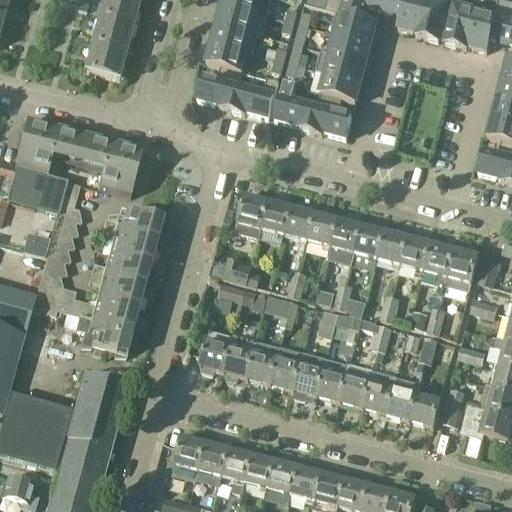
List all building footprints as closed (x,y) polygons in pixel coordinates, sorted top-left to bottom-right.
[(0,0),(0,37),(10,0),(103,0),(83,75),(120,84),(142,0),(0,0)] [(258,17),(262,0),(225,0),(223,8),(258,18),(258,17)] [(307,0),(305,9),(325,15),(329,1),(328,1),(323,0),(307,0)] [(363,24),(367,10),(366,10),(368,0),(346,0),(346,1),(344,0),(328,0),(328,1),(329,1),(325,15),(337,18),(337,17),(363,24)] [(407,0),(368,0),(366,10),(367,10),(402,19),(403,20),(407,0)] [(407,0),(403,20),(402,19),(398,33),(418,38),(419,39),(428,3),(415,0),(407,0)] [(449,9),(428,3),(419,39),(418,38),(417,40),(439,46),(449,9)] [(511,7),(499,4),(495,21),(490,42),(491,43),(511,48),(511,7)] [(223,8),(218,28),(262,40),(268,19),(258,17),(258,18),(223,8)] [(468,51),(467,51),(476,16),(455,10),(445,48),(467,53),(468,51)] [(289,13),(286,25),(294,27),(298,16),(289,13)] [(491,43),(490,42),(495,21),(476,16),(467,51),(468,51),(487,56),(491,43)] [(300,29),(309,31),(312,19),(303,17),(300,29)] [(332,37),(371,48),(377,27),(363,24),(337,17),(337,18),(332,37)] [(291,39),(294,27),(286,25),(282,37),(291,39)] [(248,57),(248,58),(252,59),(257,40),(262,41),(262,40),(218,28),(212,48),(248,57)] [(306,43),(309,31),(300,29),(297,40),(306,43)] [(371,48),(332,37),(326,57),(366,68),(371,48)] [(221,72),(231,75),(242,78),(248,58),(248,57),(212,48),(207,68),(221,72)] [(278,53),(275,64),(284,67),(287,55),(278,53)] [(316,75),(326,78),(361,87),(366,68),(326,57),(321,56),(316,75)] [(293,57),(290,68),(299,71),(302,59),(293,57)] [(511,62),(509,62),(503,82),(511,84),(511,62)] [(284,67),(275,64),(272,76),(281,79),(284,67)] [(296,82),(299,71),(290,68),(287,80),(296,82)] [(197,104),(221,111),(222,111),(231,75),(221,72),(217,86),(203,82),(197,104)] [(222,111),(221,111),(220,113),(245,119),(246,117),(245,117),(251,95),(238,92),(242,78),(231,75),(222,111)] [(356,108),(361,87),(326,78),(320,98),(321,99),(332,101),(342,104),(356,108)] [(498,102),(511,105),(511,84),(503,82),(498,102)] [(263,99),(251,95),(245,117),(246,117),(269,123),(279,86),(267,83),(263,99)] [(299,131),(305,109),(292,106),(296,91),(285,88),(275,125),(298,131),(299,131)] [(332,101),(321,99),(317,113),(305,109),(299,131),(298,131),(298,133),(323,140),(323,138),(322,138),(332,101)] [(338,118),(342,104),(332,101),(322,138),(323,138),(346,144),(352,122),(338,118)] [(511,105),(498,102),(493,122),(511,126),(511,105)] [(511,126),(493,122),(488,143),(501,146),(511,149),(511,148),(511,126)] [(16,171),(48,180),(54,159),(104,172),(98,193),(131,202),(143,155),(90,141),(90,142),(89,145),(81,143),(82,140),(82,139),(28,124),(16,171)] [(478,178),(501,184),(502,185),(511,149),(501,146),(498,160),(484,156),(478,178)] [(511,189),(511,148),(511,149),(502,185),(501,184),(501,186),(511,189)] [(0,192),(0,195),(8,198),(15,172),(0,167),(0,182),(2,183),(0,192)] [(68,187),(66,195),(78,198),(80,190),(68,187)] [(66,195),(64,202),(76,206),(78,198),(66,195)] [(259,244),(262,235),(269,208),(260,205),(259,201),(248,198),(246,202),(245,201),(236,238),(259,244)] [(64,202),(62,210),(68,211),(74,213),(76,206),(64,202)] [(269,208),(262,235),(285,241),(292,214),(283,211),(283,207),(272,204),(270,208),(269,208)] [(68,211),(62,210),(55,233),(76,228),(82,226),(79,215),(74,213),(68,211)] [(285,241),(308,247),(315,220),(292,214),(285,241)] [(85,307),(81,322),(83,322),(135,336),(164,225),(127,215),(123,229),(107,225),(102,241),(119,246),(111,273),(95,268),(90,286),(107,290),(101,311),(87,307),(85,307)] [(308,247),(332,253),(339,226),(330,223),(329,219),(318,216),(316,220),(315,220),(308,247)] [(339,226),(332,253),(354,259),(361,232),(339,226)] [(76,228),(55,233),(52,247),(72,241),(79,240),(76,228)] [(377,265),(384,238),(376,236),(376,231),(365,228),(363,232),(361,232),(354,259),(351,269),(374,275),(377,265)] [(385,238),(384,238),(377,265),(401,271),(408,244),(399,241),(399,237),(388,234),(385,238)] [(27,238),(22,258),(44,263),(49,244),(27,238)] [(408,244),(401,271),(424,277),(431,250),(423,247),(422,243),(411,240),(408,244)] [(72,241),(52,247),(48,260),(69,255),(75,253),(72,241)] [(431,250),(424,277),(448,283),(455,256),(446,254),(446,249),(434,246),(432,250),(431,250)] [(69,255),(48,260),(45,273),(65,268),(72,266),(69,255)] [(455,256),(448,283),(445,292),(469,298),(478,262),(455,256)] [(224,284),(247,290),(250,278),(252,270),(229,264),(224,284)] [(499,269),(486,265),(480,289),(493,293),(499,269)] [(65,268),(45,273),(41,287),(62,281),(68,280),(65,268)] [(297,291),(303,293),(307,280),(294,276),(291,286),(298,288),(297,291)] [(250,278),(247,290),(257,293),(260,281),(250,278)] [(41,287),(38,299),(65,293),(62,281),(41,287)] [(300,304),(303,293),(297,291),(298,288),(291,286),(287,301),(300,304)] [(339,288),(337,299),(343,300),(342,304),(349,305),(352,292),(339,288)] [(219,302),(243,308),(246,295),(223,289),(219,302)] [(0,334),(25,341),(26,341),(33,315),(37,302),(0,291),(0,334)] [(38,299),(37,302),(33,315),(57,321),(58,315),(65,293),(38,299)] [(65,293),(58,315),(71,319),(75,304),(77,297),(65,293)] [(252,311),(256,298),(246,295),(243,308),(252,311)] [(350,317),(349,320),(363,324),(366,309),(349,305),(342,304),(343,300),(337,299),(333,313),(350,317)] [(389,316),(396,318),(399,304),(386,300),(383,311),(390,313),(389,316)] [(75,304),(71,319),(81,322),(85,307),(75,304)] [(469,318),(480,321),(482,314),(486,315),(488,309),(473,305),(469,318)] [(286,306),(283,317),(289,319),(289,322),(295,324),(299,309),(286,306)] [(482,314),(480,321),(494,325),(498,311),(488,309),(486,315),(482,314)] [(393,328),(396,318),(389,316),(390,313),(383,311),(379,325),(393,328)] [(435,328),(442,330),(446,316),(432,313),(429,323),(436,325),(435,328)] [(335,332),(339,320),(324,316),(321,329),(335,332)] [(289,319),(283,317),(279,330),(292,334),(295,324),(289,322),(289,319)] [(96,352),(128,361),(135,336),(83,322),(81,322),(77,335),(100,341),(96,352)] [(439,341),(442,330),(435,328),(436,325),(429,323),(426,337),(439,341)] [(381,347),(388,349),(391,334),(378,330),(375,341),(382,342),(381,347)] [(0,421),(2,422),(25,341),(0,334),(0,421)] [(216,377),(224,379),(234,342),(210,336),(200,373),(201,373),(202,377),(213,380),(216,377)] [(239,383),(247,385),(257,348),(257,346),(234,340),(234,342),(224,379),(225,384),(236,387),(239,383)] [(385,358),(388,349),(381,347),(382,342),(375,341),(372,355),(385,358)] [(427,359),(433,361),(437,345),(424,342),(421,353),(429,355),(427,359)] [(504,355),(501,368),(511,371),(511,346),(507,345),(507,346),(496,343),(494,350),(496,353),(504,355)] [(257,348),(247,385),(271,391),(280,354),(257,348)] [(457,364),(468,367),(470,360),(474,361),(475,355),(460,351),(457,364)] [(431,370),(433,361),(427,359),(429,355),(421,353),(418,366),(431,370)] [(280,354),(271,391),(294,397),(303,360),(280,354)] [(470,360),(468,367),(482,371),(485,357),(475,355),(474,361),(470,360)] [(315,403),(316,403),(326,364),(327,364),(304,358),(303,360),(294,397),(295,404),(305,407),(309,401),(315,403)] [(316,403),(340,409),(350,371),(326,364),(316,403)] [(511,371),(501,368),(495,391),(511,395),(511,371)] [(350,371),(340,409),(363,415),(372,378),(373,376),(350,371)] [(372,378),(363,415),(387,421),(396,385),(372,378)] [(97,511),(130,393),(85,381),(48,511),(97,511)] [(396,385),(387,421),(409,427),(416,400),(419,389),(397,383),(396,385)] [(486,389),(479,412),(511,420),(511,395),(495,391),(494,392),(486,389)] [(450,404),(462,407),(464,398),(452,395),(450,404)] [(73,417),(11,400),(0,439),(0,462),(55,479),(73,417)] [(416,400),(409,427),(434,434),(441,407),(416,400)] [(462,407),(450,404),(443,429),(455,432),(462,407)] [(483,444),(484,440),(509,446),(511,434),(511,420),(479,412),(468,409),(460,438),(483,444)] [(196,487),(197,485),(206,448),(197,446),(197,442),(186,439),(184,442),(182,442),(175,469),(172,481),(196,487)] [(220,491),(222,482),(229,454),(221,452),(220,448),(209,445),(207,449),(206,448),(197,485),(220,491)] [(242,500),(245,488),(252,460),(244,458),(243,454),(233,451),(230,455),(229,454),(222,482),(235,485),(232,497),(242,500)] [(252,460),(245,488),(269,494),(276,466),(252,460)] [(269,494),(291,499),(299,472),(276,466),(269,494)] [(291,499),(314,505),(322,478),(299,472),(291,499)] [(322,478),(314,505),(315,506),(312,511),(338,511),(345,484),(336,482),(336,478),(326,476),(324,479),(322,478)] [(35,511),(38,502),(31,500),(34,489),(8,482),(3,502),(23,507),(21,511),(35,511)] [(338,511),(339,511),(362,511),(368,490),(345,484),(338,511)] [(387,511),(391,496),(368,490),(362,511),(387,511)] [(413,511),(416,503),(391,496),(387,511),(413,511)]
